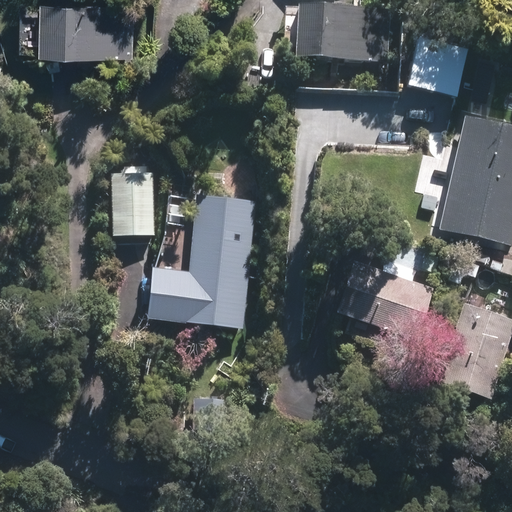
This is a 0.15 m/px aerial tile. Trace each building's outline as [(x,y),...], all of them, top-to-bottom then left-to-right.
[(127,55),(128,4),(39,2),(37,53),(127,55)] [(385,18),(299,14),(297,56),(383,60),(385,18)] [(466,54),(420,43),(410,85),(456,95),(466,54)] [(511,224),(511,134),(466,124),(442,226),(508,242),(511,224)] [(251,210),(201,205),(190,318),(240,323),(251,210)] [(424,298),(356,273),(341,312),(409,337),(424,298)] [(510,329),(470,315),(449,372),(489,387),(510,329)]
